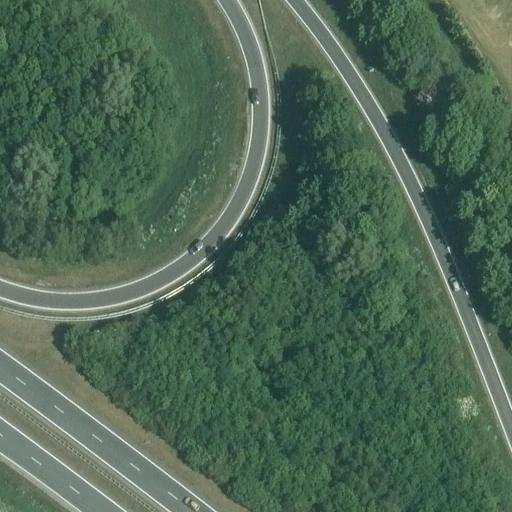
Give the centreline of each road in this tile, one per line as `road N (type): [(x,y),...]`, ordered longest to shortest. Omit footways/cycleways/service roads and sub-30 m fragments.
road 1 (trunk): [(226,0),(244,31),(261,121),(254,169),(216,233),(131,296),(52,303),(0,290)]
road 2 (trunk): [(511,431),(385,136),(292,0)]
road 3 (trunk): [(191,511),(0,368)]
road 4 (trunk): [(0,436),(99,511)]
